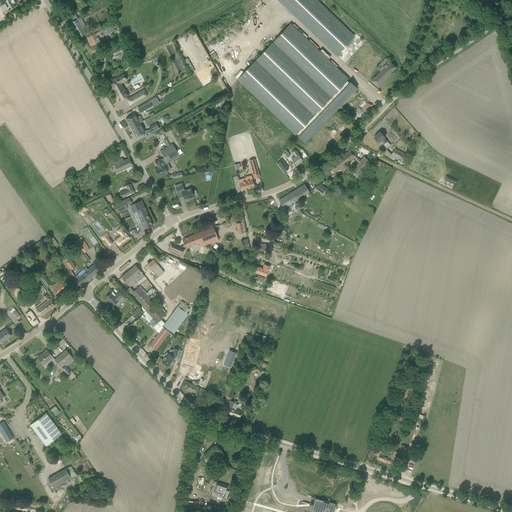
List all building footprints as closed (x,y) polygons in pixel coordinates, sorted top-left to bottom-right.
[(277,0),(336,56),(354,36),(316,0),(277,0)] [(70,23),(79,38),(85,34),(83,29),(86,27),(80,17),(78,18),(75,14),(68,18),(70,23)] [(331,100),(339,107),(357,88),(350,82),(349,82),(347,80),(348,79),(290,24),(237,79),(295,135),(297,133),(299,135),(297,136),(302,141),(307,135),(310,137),(322,125),(314,118),(331,100)] [(91,39),(88,41),(90,45),(93,43),(93,44),(98,42),(100,41),(98,37),(101,36),(100,33),(104,31),(106,35),(109,33),(110,35),(113,34),(112,32),(114,30),(112,25),(106,28),(105,27),(103,29),(102,28),(97,31),(98,32),(94,34),(89,36),(91,39)] [(391,64),(396,58),(389,51),(383,58),(384,59),(381,62),(375,68),(371,72),(379,78),(391,64)] [(116,78),(111,80),(113,83),(110,84),(113,89),(114,89),(119,98),(121,96),(123,99),(129,95),(126,90),(125,90),(120,82),(122,81),(120,77),(117,79),(116,78)] [(136,102),(147,95),(144,90),(132,96),(136,102)] [(140,113),(152,106),(149,101),(137,108),(140,113)] [(140,123),(135,114),(126,119),(131,128),(140,123)] [(333,120),(323,131),(334,141),(340,135),(336,131),(343,124),(338,120),(336,123),(333,120)] [(145,133),(140,123),(131,128),(136,137),(140,134),(141,135),(145,133)] [(151,133),(159,128),(156,123),(149,127),(150,130),(149,130),(151,133)] [(384,138),(385,137),(380,131),(374,137),(379,143),(381,141),(384,144),(387,141),(384,138)] [(172,144),(160,151),(166,162),(167,163),(179,156),(172,144)] [(349,162),(357,156),(351,149),(329,167),(334,173),(340,168),(342,171),(347,168),(344,165),(348,161),(349,162)] [(406,155),(404,154),(395,149),(392,154),(403,160),(406,155)] [(299,152),(288,161),(293,167),(296,165),(297,165),(299,163),(303,160),(301,157),(302,156),(299,152)] [(113,163),(117,173),(128,167),(133,165),(129,157),(123,160),(122,158),(113,163)] [(357,175),(369,161),(364,157),(360,161),(352,171),(354,172),(352,174),(355,176),(356,175),(357,175)] [(158,168),(154,170),(158,177),(168,172),(164,165),(166,164),(163,159),(161,160),(160,159),(154,162),(158,168)] [(254,187),(251,175),(245,177),(246,178),(238,180),(241,190),(254,187)] [(452,187),(455,181),(445,177),(443,183),(452,187)] [(315,188),(322,193),(326,189),(319,183),(315,188)] [(305,184),(290,193),(295,201),(310,192),(307,188),(305,184)] [(194,197),(191,188),(184,190),(182,185),(175,188),(177,193),(181,192),(184,201),(190,199),(190,198),(194,197)] [(121,198),(130,194),(127,189),(124,191),(124,193),(120,195),(121,198)] [(290,193),(279,200),(281,204),(284,208),(295,201),(290,193)] [(127,208),(124,200),(113,205),(116,213),(127,208)] [(152,225),(141,201),(130,206),(132,209),(131,210),(132,211),(134,214),(134,215),(138,224),(141,222),(144,229),(152,225)] [(114,239),(116,242),(119,246),(130,238),(125,231),(122,227),(117,230),(120,235),(114,239)] [(213,227),(199,233),(203,243),(203,245),(218,239),(213,227)] [(100,237),(104,242),(105,241),(108,246),(113,243),(109,238),(110,237),(106,232),(100,237)] [(203,243),(199,233),(182,239),(186,247),(192,245),(194,250),(199,248),(198,247),(198,245),(203,243)] [(50,240),(55,247),(58,245),(53,237),(50,240)] [(76,241),(84,253),(89,249),(81,237),(76,241)] [(171,244),(168,251),(181,257),(184,250),(171,244)] [(65,264),(70,271),(76,267),(71,260),(65,264)] [(153,260),(148,264),(152,270),(158,277),(164,272),(158,265),(153,260)] [(78,274),(74,277),(76,279),(75,280),(77,282),(80,286),(99,271),(96,267),(94,264),(88,269),(79,276),(78,274)] [(137,275),(141,272),(138,269),(135,265),(121,277),(124,280),(127,284),(130,287),(134,283),(140,279),(137,275)] [(256,266),(253,273),(264,277),(265,277),(269,267),(264,265),(263,269),(256,266)] [(48,287),(51,285),(45,276),(40,279),(47,288),(48,287)] [(63,285),(62,282),(60,280),(52,286),(57,294),(66,288),(67,287),(65,284),(63,285)] [(141,306),(139,307),(144,312),(145,310),(157,323),(165,316),(139,287),(130,294),(141,306)] [(19,293),(16,294),(18,298),(20,301),(21,301),(26,308),(33,303),(23,290),(19,293)] [(110,293),(105,298),(113,306),(115,304),(118,307),(126,299),(123,296),(122,295),(119,292),(115,295),(112,292),(110,293)] [(41,316),(55,305),(50,298),(49,299),(48,298),(49,297),(47,295),(43,297),(45,300),(46,299),(47,300),(35,309),(38,312),(41,316)] [(182,301),(163,326),(170,331),(174,333),(188,314),(187,313),(189,310),(187,308),(189,306),(182,301)] [(131,314),(135,318),(142,312),(138,307),(131,314)] [(149,345),(156,350),(159,346),(169,332),(163,327),(152,341),(149,345)] [(0,343),(11,336),(6,328),(0,332),(0,343)] [(183,356),(186,357),(185,360),(191,362),(196,347),(186,344),(183,356)] [(162,362),(161,363),(164,365),(165,364),(168,367),(176,356),(180,357),(181,351),(174,348),(172,355),(171,356),(166,352),(164,356),(165,357),(161,362),(162,362)] [(37,357),(40,361),(43,365),(53,357),(46,350),(37,357)] [(54,360),(58,363),(60,366),(71,356),(69,354),(66,350),(54,360)] [(188,378),(193,381),(191,384),(189,383),(189,384),(187,389),(194,392),(196,388),(203,373),(198,371),(199,368),(194,365),(188,378)] [(255,369),(259,374),(259,373),(259,374),(263,371),(258,365),(255,368),(255,369)] [(65,366),(62,369),(67,375),(70,372),(65,366)] [(210,378),(204,392),(207,393),(209,389),(210,390),(214,380),(210,378)] [(229,383),(226,389),(232,392),(235,386),(229,383)] [(222,412),(240,418),(242,411),(235,409),(237,404),(233,402),(234,402),(229,400),(227,406),(225,405),(222,412)] [(46,412),(30,424),(45,445),(61,433),(46,412)] [(419,422),(421,423),(424,416),(416,413),(412,423),(418,425),(419,422)] [(3,421),(0,423),(0,431),(6,442),(13,438),(3,421)] [(380,454),(378,459),(389,463),(391,458),(395,459),(397,452),(393,450),(391,455),(381,451),(383,447),(384,444),(380,442),(376,453),(380,454)] [(198,462),(197,477),(205,478),(205,463),(198,462)] [(47,478),(53,488),(71,478),(76,475),(71,466),(65,469),(47,478)] [(261,483),(278,489),(278,486),(296,492),(299,484),(281,478),(281,479),(264,474),(261,483)] [(212,494),(222,497),(221,498),(227,500),(231,489),(227,488),(228,486),(216,483),(212,494)] [(321,511),(322,510),(326,511),(325,511),(332,511),(334,508),(335,508),(337,509),(338,508),(342,509),(342,508),(343,506),(338,504),(337,507),(335,506),(334,506),(326,504),(322,503),(322,500),(315,498),(314,499),(313,505),(309,504),(309,506),(308,510),(314,511),(307,511),(305,511),(304,511),(321,511)]
